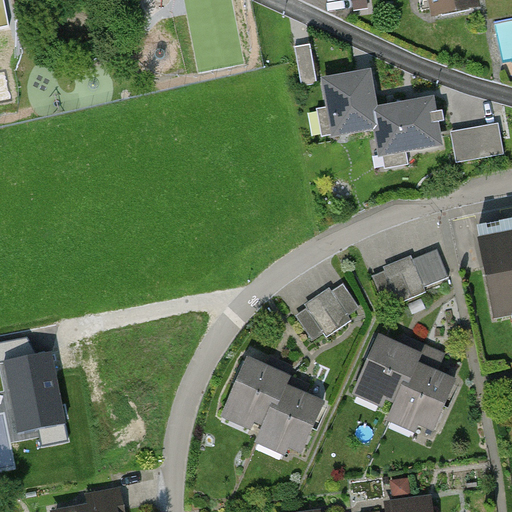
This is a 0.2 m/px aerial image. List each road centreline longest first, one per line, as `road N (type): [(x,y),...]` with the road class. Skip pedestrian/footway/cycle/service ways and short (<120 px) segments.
road 1 (residential): [(173,511),(172,467),(196,375),(239,303),(310,250),(406,206),(511,182)]
road 2 (residential): [(511,95),(424,67),(274,0)]
